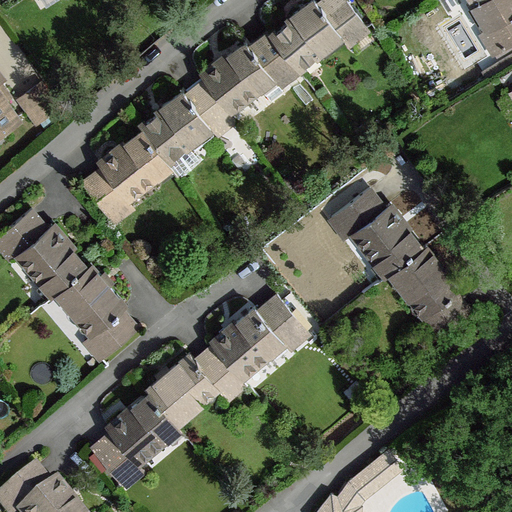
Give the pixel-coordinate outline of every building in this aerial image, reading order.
[(352,36),(323,0),(315,0),(258,45),(253,39),(100,159),(134,203),(181,166),(175,158),(280,76),(288,86),(352,36)] [(511,0),(471,0),(489,28),(481,33),(496,57),(511,46),(511,0)] [(0,132),(25,115),(1,82),(10,76),(0,62),(0,132)] [(21,94),(40,120),(58,107),(39,81),(21,94)] [(405,197),(359,232),(393,277),(404,269),(428,301),(463,274),(405,197)] [(52,226),(37,207),(0,236),(0,247),(11,260),(23,250),(95,336),(86,343),(103,364),(148,327),(59,220),(52,226)] [(282,292),(202,353),(195,344),(96,420),(100,426),(83,439),(127,497),(158,474),(149,462),(192,429),(188,419),(226,390),(234,401),(252,386),(246,377),(291,343),(284,334),(303,319),(282,292)] [(363,511),(365,499),(407,465),(391,444),(351,476),(339,491),(333,488),(314,511),(363,511)] [(95,511),(66,475),(21,511),(20,511),(95,511)]
